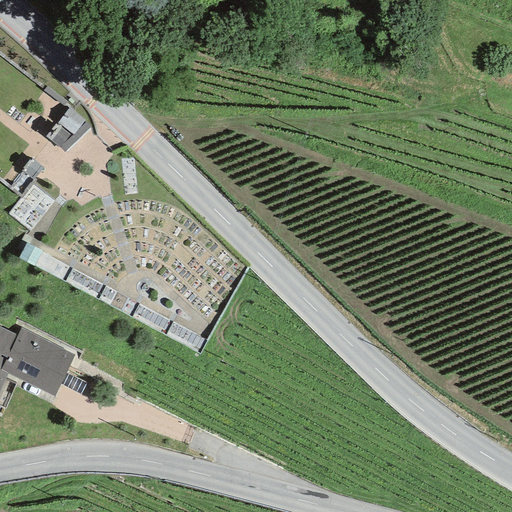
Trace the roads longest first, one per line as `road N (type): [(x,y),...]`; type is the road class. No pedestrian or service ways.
road 1 (tertiary): [(511,471),(402,393),(0,1)]
road 2 (tertiary): [(0,467),(104,457),(347,511)]
